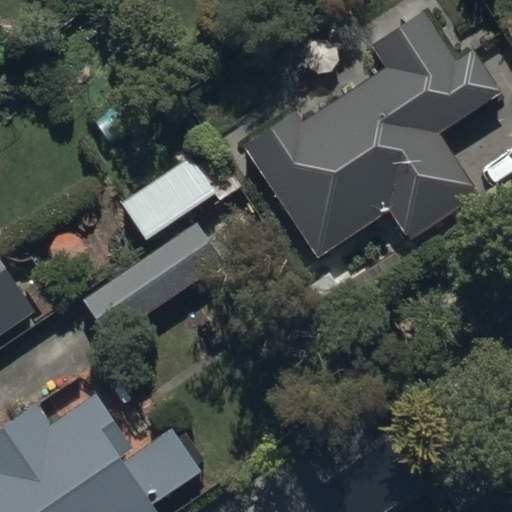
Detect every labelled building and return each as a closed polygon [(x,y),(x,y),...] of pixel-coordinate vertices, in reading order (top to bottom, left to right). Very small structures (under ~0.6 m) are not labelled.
[(441,139),(501,97),(471,54),(456,64),(423,16),(372,51),(386,71),(305,127),(295,112),(243,149),(321,260),(388,214),(411,246),(482,197),(441,139)] [(186,159),(121,209),(148,247),(215,198),(186,159)] [(132,333),(223,261),(194,225),(103,297),(132,333)] [(0,344),(39,318),(0,261),(0,344)] [(296,442),(344,511),(385,511),(430,482),(369,392),(296,442)] [(0,511),(158,511),(156,509),(202,477),(171,431),(134,456),(96,400),(53,429),(38,408),(0,433),(0,511)]
